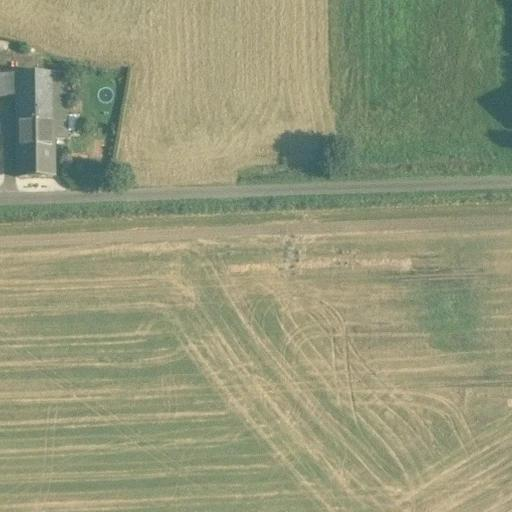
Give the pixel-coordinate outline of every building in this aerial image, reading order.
[(3,0),(0,15),(0,41),(48,53),(60,0),(3,0)] [(51,75),(16,76),(17,98),(17,124),(52,124),(51,75)] [(66,75),(51,75),(52,124),(52,142),(66,142),(66,75)] [(16,76),(0,76),(0,98),(17,98),(16,76)] [(52,124),(17,124),(18,180),(52,179),(52,142),(52,124)]
